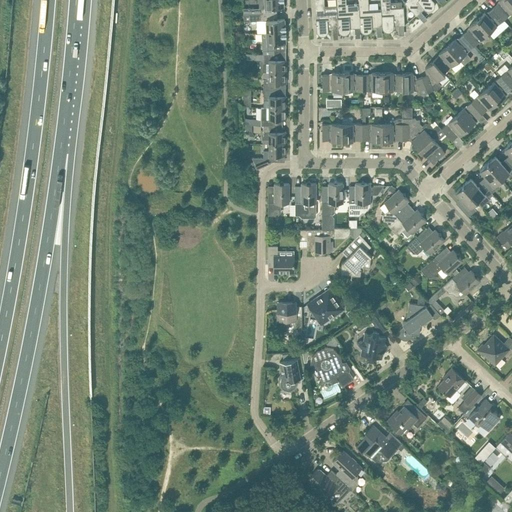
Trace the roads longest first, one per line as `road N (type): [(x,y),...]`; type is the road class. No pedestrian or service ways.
road 1 (motorway): [(69,511),(60,152)]
road 2 (motorway): [(48,0),(0,348)]
road 3 (motorway): [(0,477),(60,152)]
road 4 (residential): [(272,442),(282,455),(448,340)]
road 5 (residential): [(303,51),(406,51),(465,0)]
road 6 (residential): [(272,442),(254,414),(260,286)]
road 7 (motorway): [(60,152),(76,0)]
road 8 (residential): [(427,190),(406,168),(386,163),(303,164)]
road 9 (residential): [(511,285),(427,190)]
